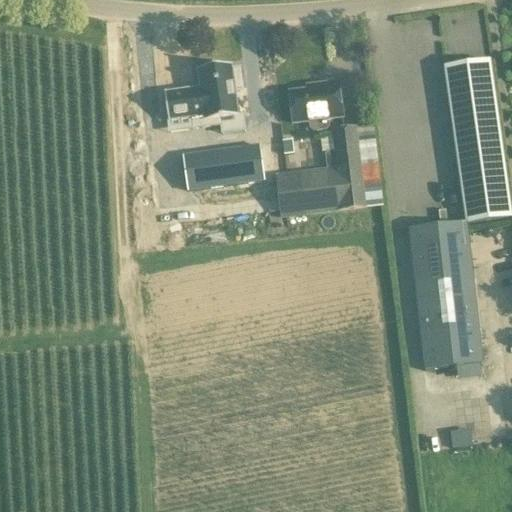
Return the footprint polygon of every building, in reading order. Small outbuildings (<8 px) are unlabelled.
[(511,220),(489,63),(445,69),(467,226),(511,220)] [(242,66),(203,66),(205,99),(173,102),(177,133),(246,129),(242,96),(254,94),(250,74),(245,73),(242,66)] [(327,131),(329,128),(328,122),(342,120),(338,87),(321,89),(322,93),(290,98),(294,126),(309,124),(310,130),(313,133),(327,131)] [(301,176),(280,178),(284,220),(307,217),(382,207),(372,126),(334,131),(337,155),(329,156),(325,160),(327,172),(301,176)] [(125,155),(142,156),(143,133),(126,132),(125,155)] [(285,156),(295,155),(293,141),(283,142),(285,156)] [(259,148),(185,158),(190,194),(264,184),(259,148)] [(426,372),(483,366),(466,226),(410,232),(410,235),(409,235),(409,238),(410,238),(426,372)] [(447,434),(450,450),(468,446),(465,431),(447,434)]
